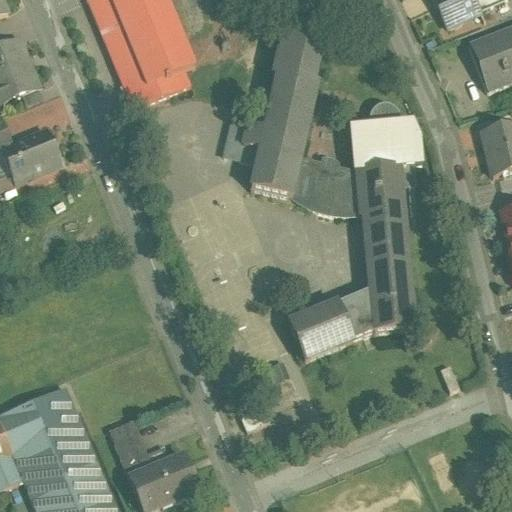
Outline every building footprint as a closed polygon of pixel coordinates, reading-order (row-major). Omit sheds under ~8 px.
[(165,0),(84,0),(133,117),(191,93),(184,78),(195,73),(165,0)] [(432,0),(448,35),(481,20),(472,0),(471,0),(432,0)] [(286,29),(273,83),(277,84),(265,136),(248,132),(240,167),(257,171),(251,197),(291,206),(292,204),(301,166),(318,92),(314,91),(326,38),(286,29)] [(511,35),(469,52),(487,99),(511,89),(511,35)] [(19,48),(0,55),(0,112),(39,96),(31,77),(33,76),(33,75),(28,63),(27,63),(25,63),(19,48)] [(357,180),(357,177),(400,173),(413,172),(421,172),(419,146),(412,131),(401,132),(399,123),(397,118),(395,115),(391,113),(387,111),(381,111),(376,114),(372,116),(370,121),(369,125),(370,134),(349,136),(353,179),(357,180)] [(2,124),(0,125),(0,158),(1,158),(1,157),(14,151),(2,124)] [(511,132),(482,140),(493,184),(511,179),(511,132)] [(14,151),(1,157),(1,158),(11,181),(15,192),(61,172),(47,138),(14,151)] [(1,158),(0,158),(0,185),(11,181),(1,158)] [(353,179),(301,166),(292,204),(303,211),(313,215),(322,218),(333,221),(341,221),(349,221),(360,220),(357,180),(353,179)] [(413,172),(400,173),(402,195),(415,194),(413,172)] [(400,173),(357,177),(357,180),(360,220),(361,223),(363,223),(369,297),(373,338),(373,339),(415,335),(402,195),(400,173)] [(511,215),(501,219),(511,263),(510,264),(511,272),(511,215)] [(337,310),(289,330),(304,368),(353,347),(353,346),(373,338),(369,297),(346,307),(344,302),(335,306),(337,310)] [(263,377),(270,392),(288,384),(281,369),(263,377)] [(115,511),(66,396),(0,423),(0,431),(24,488),(33,511),(115,511)] [(264,416),(242,426),(243,426),(248,437),(247,438),(270,429),(264,416)] [(132,429),(109,438),(129,485),(152,476),(132,429)] [(0,431),(0,497),(24,488),(0,431)] [(152,476),(129,485),(140,511),(160,511),(161,511),(163,511),(162,511),(197,496),(198,499),(199,499),(184,462),(152,476)]
